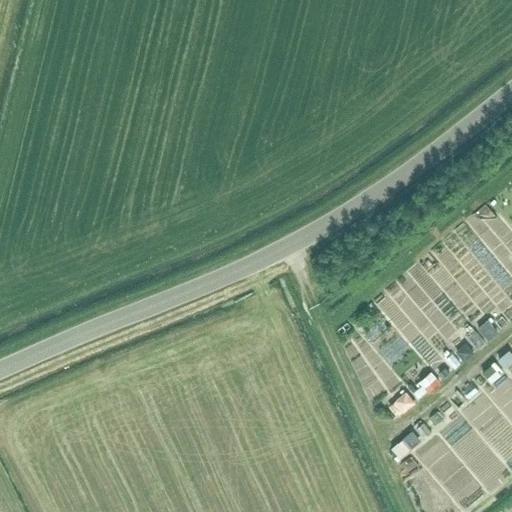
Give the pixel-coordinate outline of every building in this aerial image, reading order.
[(440,275),(437,284),(451,288),(457,264),(436,259),(432,273),(440,275)] [(490,325),(478,334),(488,347),(500,338),(490,325)] [(458,356),(461,364),(485,355),(475,331),(465,335),(471,350),(458,356)] [(510,371),(511,369),(511,352),(511,351),(501,357),(510,371)] [(406,397),(422,402),(429,381),(412,376),(406,397)] [(411,454),(431,438),(424,430),(404,445),(411,454)] [(422,472),(409,476),(419,507),(432,503),(422,472)]
